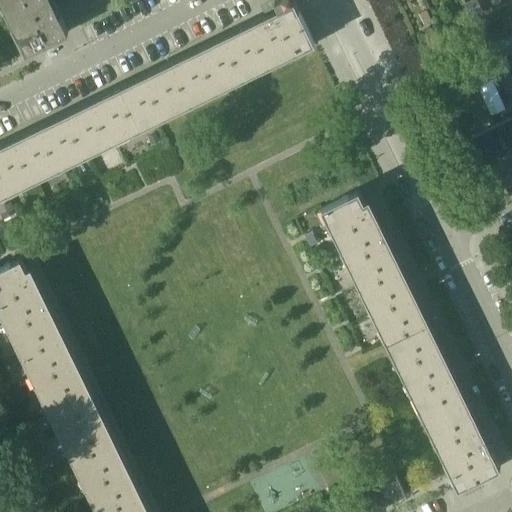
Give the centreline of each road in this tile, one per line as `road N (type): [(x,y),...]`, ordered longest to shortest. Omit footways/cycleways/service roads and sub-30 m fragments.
road 1 (residential): [(445,233),(332,0)]
road 2 (residential): [(0,98),(208,0)]
road 3 (residential): [(511,370),(445,233)]
